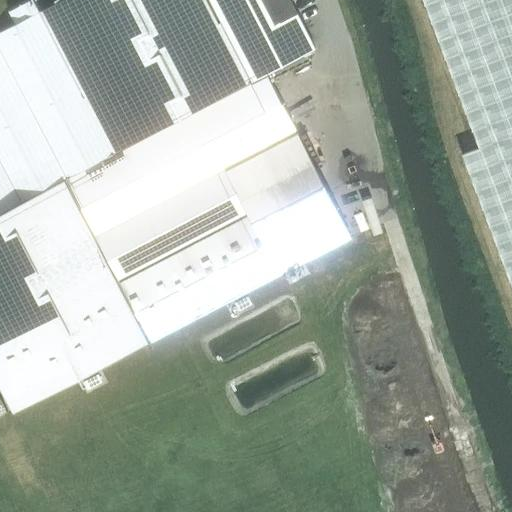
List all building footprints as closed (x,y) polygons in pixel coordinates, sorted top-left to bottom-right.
[(113,154),(39,12),(32,0),(31,0),(9,12),(15,24),(0,32),(0,212),(64,179),(113,154)] [(62,0),(39,12),(113,154),(250,83),(207,0),(62,0)] [(207,0),(250,83),(265,75),(315,49),(290,0),(207,0)] [(511,0),(422,0),(478,145),(460,150),(511,285),(511,0)] [(113,154),(64,179),(95,238),(225,170),(296,133),(265,75),(250,83),(113,154)] [(95,238),(118,283),(248,215),(225,170),(95,238)] [(118,283),(95,238),(64,179),(0,212),(0,384),(15,412),(149,342),(118,283)] [(248,215),(118,283),(149,342),(279,274),(248,215)] [(402,215),(390,218),(400,252),(411,249),(402,215)]
